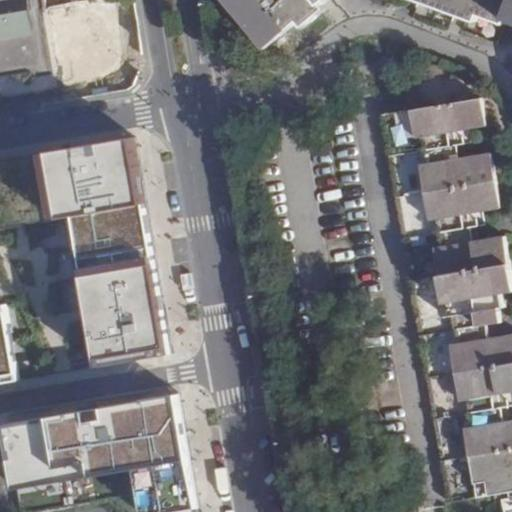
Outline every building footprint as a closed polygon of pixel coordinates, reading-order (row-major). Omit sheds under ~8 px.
[(56,66),(47,12),(44,0),(0,0),(0,75),(15,74),(26,81),(33,70),(56,66)] [(511,0),(230,0),(238,8),(235,9),(266,46),(300,20),(304,25),(326,8),(322,2),(323,0),(424,0),(476,19),(478,12),(504,21),(506,17),(511,19),(511,0)] [(150,79),(141,14),(103,19),(102,11),(58,16),(68,90),(150,79)] [(414,59),(399,54),(394,66),(409,72),(414,59)] [(40,75),(57,72),(56,66),(33,70),(40,75)] [(482,98),(412,109),(417,137),(425,135),(425,137),(427,137),(429,149),(451,146),(449,133),(455,132),(486,127),(482,98)] [(456,138),(455,132),(449,133),(451,146),(458,145),(467,143),(466,137),(456,138)] [(0,383),(50,375),(175,354),(138,137),(0,159),(0,383)] [(458,145),(451,146),(453,159),(460,158),(458,145)] [(431,162),(429,162),(421,163),(426,192),(497,181),(492,153),(460,158),(453,159),(451,146),(429,149),(431,162)] [(497,181),(426,192),(430,219),(438,218),(441,218),(463,214),(472,212),(501,208),(497,181)] [(471,214),(472,212),(463,214),(465,228),(472,226),(479,225),(478,218),(473,219),(471,219),(470,217),(470,215),(471,214)] [(463,214),(441,218),(443,232),(465,228),(463,214)] [(474,240),(472,226),(465,228),(467,241),(473,240),(474,240)] [(445,246),(443,246),(435,247),(440,276),(476,269),(473,240),(467,241),(465,228),(443,232),(445,246)] [(473,240),(476,269),(511,264),(506,235),(474,240),(473,240)] [(476,269),(440,276),(445,303),(448,302),(450,316),(455,315),(458,315),(460,329),(480,325),(488,324),(503,322),(500,307),(505,307),(503,294),(511,292),(511,272),(511,264),(476,269)] [(490,337),(488,324),(480,325),(482,339),(490,337)] [(462,343),(460,343),(452,345),(457,372),(511,362),(511,333),(490,337),(482,339),(480,325),(460,329),(462,343)] [(511,362),(457,372),(461,401),(469,400),(468,399),(472,398),(474,411),(495,408),(493,394),(500,393),(511,390),(511,362)] [(500,398),(500,393),(493,394),(495,408),(502,407),(509,406),(508,398),(500,398)] [(197,511),(179,395),(5,421),(16,491),(147,471),(153,511),(197,511)] [(502,407),(495,408),(498,422),(504,420),(502,407)] [(476,426),(473,426),(466,427),(471,455),(511,448),(511,419),(504,420),(498,422),(495,408),(474,411),(476,426)] [(511,448),(471,455),(478,496),(478,497),(509,492),(511,491),(511,448)] [(511,491),(509,492),(511,497),(503,498),(505,506),(511,504),(511,491)] [(441,511),(440,503),(433,504),(420,506),(420,511),(418,511),(418,509),(400,511),(441,511)]
